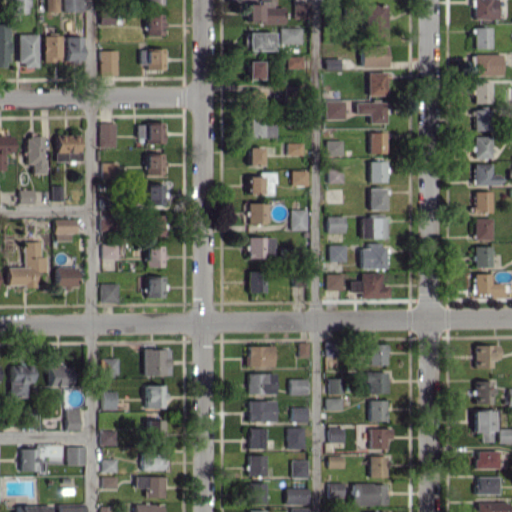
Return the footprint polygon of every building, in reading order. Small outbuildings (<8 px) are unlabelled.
[(12,0),(12,13),(27,13),(27,0),(12,0)] [(44,0),(44,8),(56,8),(55,0),(44,0)] [(80,8),(80,0),(60,0),(61,7),(80,8)] [(494,18),(493,0),(470,0),(470,19),(494,18)] [(292,18),(304,17),(304,1),(291,1),(292,18)] [(244,2),(245,22),(281,22),(280,6),(272,7),(272,2),(244,2)] [(384,38),(383,4),(362,4),(363,39),(384,38)] [(161,13),(143,13),(143,35),(161,34),(161,13)] [(487,26),(470,27),(470,48),(488,48),(487,26)] [(299,27),(277,27),(277,43),(299,43),(299,27)] [(271,49),(271,31),(245,32),(245,50),(271,49)] [(34,65),(35,34),(15,33),(14,65),(34,65)] [(58,61),(58,35),(40,35),(40,61),(58,61)] [(62,62),(80,62),(80,36),(63,35),(62,62)] [(384,67),(384,45),(358,45),(358,66),(384,67)] [(162,67),(161,48),(136,48),(137,67),(162,67)] [(114,49),(96,50),(97,75),(114,74),(114,49)] [(498,75),(498,53),(470,54),(470,75),(498,75)] [(284,68),(300,67),(300,55),(284,56),(284,68)] [(319,68),(337,68),(337,57),(318,58),(319,68)] [(245,79),(260,78),(259,60),(244,61),(245,79)] [(364,72),(365,94),(386,94),(385,71),(364,72)] [(488,102),(487,81),(470,82),(470,103),(488,102)] [(322,119),(342,118),(341,99),(322,100),(322,119)] [(352,101),(352,114),(365,113),(366,122),(382,122),(382,100),(352,101)] [(470,130),(489,130),(489,109),(470,109),(470,130)] [(244,136),(272,136),(272,124),(256,124),(256,118),(244,118),(244,136)] [(113,147),(112,122),(96,122),(96,148),(113,147)] [(143,143),(161,142),(160,122),(133,122),(134,138),(143,137),(143,143)] [(365,153),(382,152),(382,131),(365,132),(365,153)] [(0,134),(0,169),(2,169),(2,152),(10,152),(9,134),(0,134)] [(52,160),(77,161),(77,135),(53,134),(52,160)] [(41,135),(22,136),(22,164),(29,164),(29,173),(41,173),(41,135)] [(487,135),(470,136),(470,157),(487,157),(487,135)] [(300,154),(300,142),(284,142),(284,154),(300,154)] [(244,165),(259,165),(259,147),(244,147),(244,165)] [(143,174),(162,174),(161,152),(142,153),(143,174)] [(382,160),(365,161),(365,181),(383,181),(382,160)] [(98,177),(114,176),(114,161),(98,161),(98,177)] [(487,163),(469,163),(470,184),(499,184),(499,173),(488,173),(487,163)] [(340,182),(339,167),(325,167),(325,182),(340,182)] [(305,170),(289,169),(288,185),(304,185),(305,170)] [(244,176),(244,194),(271,194),(271,171),(256,171),(256,175),(244,176)] [(161,205),(161,184),(135,184),(135,200),(142,200),(142,205),(161,205)] [(59,185),(48,185),(49,201),(60,200),(59,185)] [(366,209),(383,209),(382,187),(365,188),(366,209)] [(30,189),(15,189),(16,203),(31,203),(30,189)] [(487,190),(469,191),(469,212),(488,211),(487,190)] [(263,202),(245,202),(244,223),(262,223),(263,202)] [(304,208),(287,209),(287,230),(305,229),(304,208)] [(161,214),(142,214),(141,235),(160,236),(161,214)] [(96,215),(96,230),(110,230),(110,215),(96,215)] [(341,232),(341,216),(324,216),(324,232),(341,232)] [(382,237),(382,217),(357,217),(357,238),(382,237)] [(487,217),(470,218),(470,239),(487,239),(487,217)] [(71,218),(51,218),(51,240),(71,240),(71,218)] [(245,236),(244,257),(271,258),(272,237),(245,236)] [(4,285),(33,285),(32,271),(43,271),(43,256),(37,256),(37,241),(20,241),(20,266),(4,267),(4,285)] [(99,259),(115,258),(114,243),(98,243),(99,259)] [(342,244),(326,244),(326,260),(342,260),(342,244)] [(357,267),(382,267),(382,244),(356,245),(357,267)] [(162,245),(143,245),(142,266),(161,267),(162,245)] [(487,245),(470,246),(470,267),(487,266),(487,245)] [(52,287),(73,287),(73,266),(52,266),(52,287)] [(263,292),(263,270),(245,270),(244,291),(263,292)] [(378,272),(357,272),(357,280),(346,280),(346,292),(357,292),(357,298),(385,298),(385,285),(378,285),(378,272)] [(470,273),(470,294),(486,293),(486,297),(500,297),(499,283),(487,283),(487,272),(470,273)] [(323,273),(322,289),(339,289),(339,273),(323,273)] [(161,276),(143,276),(142,297),(161,297),(161,276)] [(115,301),(115,283),(97,283),(97,301),(115,301)] [(333,355),(333,341),(322,340),(321,355),(333,355)] [(295,356),(305,356),(305,341),(295,342),(295,356)] [(383,343),(366,343),(365,364),(383,364),(383,343)] [(470,367),(489,367),(488,359),(495,358),(495,344),(470,344),(470,367)] [(270,366),(269,345),(244,346),(245,366),(270,366)] [(140,375),(166,374),(166,348),(139,349),(140,375)] [(96,376),(115,376),(115,357),(96,357),(96,376)] [(28,382),(27,365),(6,366),(7,397),(23,397),(23,382),(28,382)] [(69,385),(69,366),(45,366),(46,385),(69,385)] [(384,392),(383,371),(361,372),(362,383),(365,383),(365,392),(384,392)] [(272,393),(272,372),(244,373),(244,393),(272,393)] [(341,393),(341,377),(325,377),(325,393),(341,393)] [(286,394),(304,394),(303,378),(286,378),(286,394)] [(488,380),(470,380),(471,403),(488,403),(488,380)] [(161,407),(162,385),(142,384),(142,407),(161,407)] [(113,408),(113,390),(99,390),(98,408),(113,408)] [(338,397),(322,397),(322,409),(338,409),(338,397)] [(272,400),(244,399),(244,420),(272,420),(272,400)] [(383,420),(382,399),(365,400),(365,420),(383,420)] [(303,421),(304,406),(288,406),(288,420),(303,421)] [(75,407),(61,408),(62,429),(76,429),(75,407)] [(478,441),(489,441),(489,410),(469,410),(469,431),(478,431),(478,441)] [(161,419),(142,419),(142,439),(160,440),(161,419)] [(301,448),(301,426),(283,426),(284,448),(301,448)] [(325,442),(340,442),(340,426),(324,427),(325,442)] [(262,427),(245,427),(245,448),(262,448),(262,427)] [(365,448),(384,448),(384,438),(388,438),(387,427),(365,427),(365,448)] [(493,442),(511,442),(511,427),(493,427),(493,442)] [(96,445),(112,444),(112,429),(96,429),(96,445)] [(63,464),(82,464),(82,446),(63,445),(63,464)] [(17,471),(35,470),(34,448),(17,448),(17,471)] [(494,468),(494,450),(471,450),(471,468),(494,468)] [(137,470),(161,469),(161,452),(137,452),(137,470)] [(244,475),(262,475),(262,454),(244,454),(244,475)] [(340,467),(340,455),(324,455),(324,467),(340,467)] [(365,476),(383,476),(382,455),(365,455),(365,476)] [(99,471),(113,472),(113,459),(99,458),(99,471)] [(305,459),(288,459),(288,478),(305,477),(305,459)] [(98,487),(113,487),(113,476),(98,475),(98,487)] [(141,496),(161,497),(161,476),(132,475),(131,487),(141,487),(141,496)] [(494,476),(471,476),(471,493),(494,493),(494,476)] [(340,481),(324,481),(324,497),(340,496),(340,481)] [(262,482),(244,482),(244,502),(262,502),(262,482)] [(382,505),(383,483),(348,482),(347,504),(382,505)] [(305,504),(305,487),(282,487),(282,504),(305,504)] [(471,511),(511,511),(511,506),(504,507),(504,501),(471,502),(471,511)] [(130,511),(159,511),(160,503),(131,503),(130,511)]
